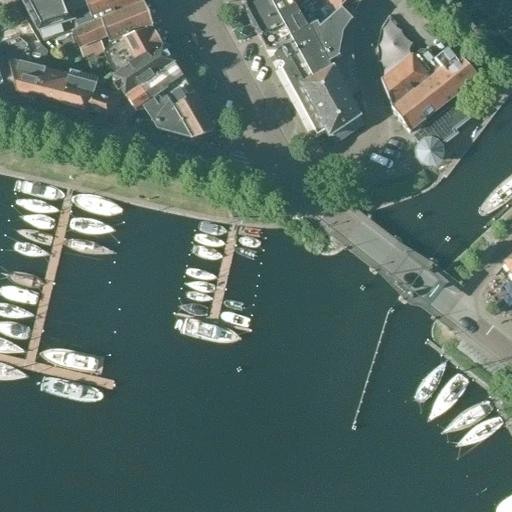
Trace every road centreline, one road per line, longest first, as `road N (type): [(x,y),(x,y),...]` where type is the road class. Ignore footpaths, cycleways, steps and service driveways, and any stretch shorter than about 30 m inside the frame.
road 1 (residential): [(0,110),(281,173)]
road 2 (residential): [(296,183),(365,144),(376,129),(360,42),(386,0)]
road 3 (tertiary): [(455,310),(296,183)]
road 4 (tertiary): [(281,173),(195,5)]
